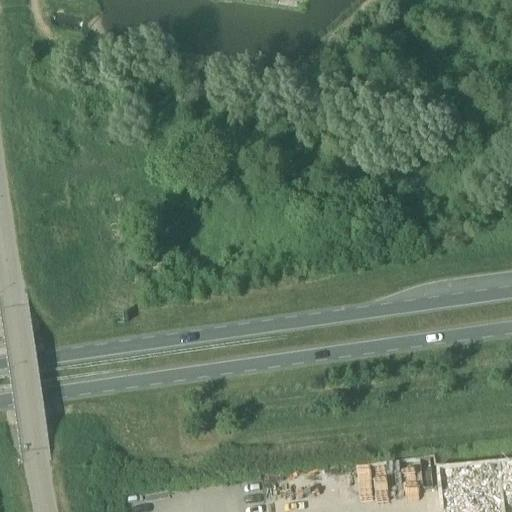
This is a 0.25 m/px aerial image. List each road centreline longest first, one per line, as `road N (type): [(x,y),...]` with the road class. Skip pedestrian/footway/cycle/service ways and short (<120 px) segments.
road 1 (primary): [(511,294),(0,366)]
road 2 (primary): [(0,402),(511,330)]
road 3 (unclassified): [(44,511),(13,309)]
